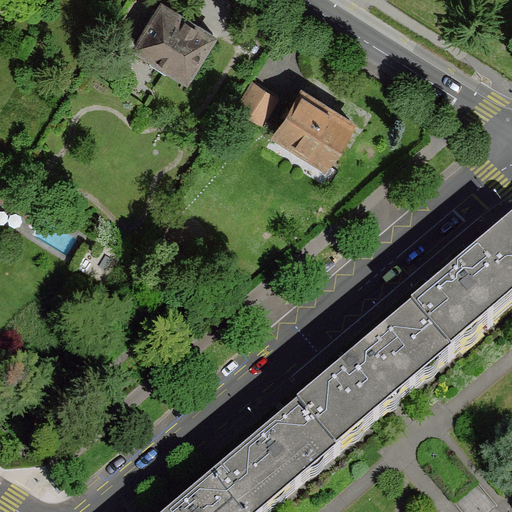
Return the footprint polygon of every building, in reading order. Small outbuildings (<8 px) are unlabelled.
[(213,35),(163,3),(136,45),(187,77),(213,35)] [(277,98),(253,84),(237,108),(262,123),(277,98)] [(302,91),(277,131),(325,161),(350,121),(302,91)] [(46,195),(11,176),(0,194),(0,197),(33,217),(46,195)] [(511,229),(478,259),(511,298),(511,229)] [(511,300),(511,298),(478,259),(413,314),(447,355),(511,300)] [(447,355),(413,314),(298,410),(333,452),(447,355)] [(261,511),(333,452),(298,410),(221,476),(250,511),(261,511)] [(250,511),(221,476),(178,511),(250,511)]
